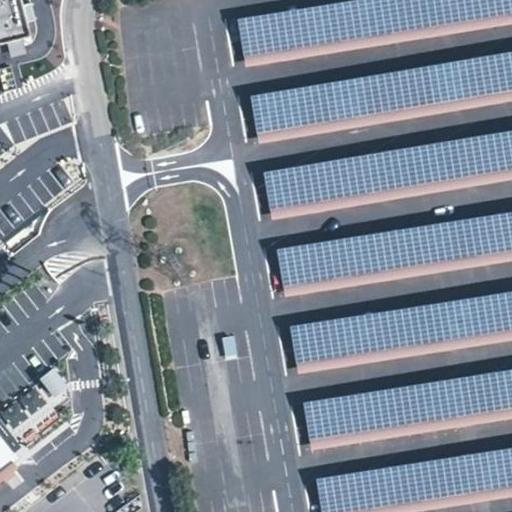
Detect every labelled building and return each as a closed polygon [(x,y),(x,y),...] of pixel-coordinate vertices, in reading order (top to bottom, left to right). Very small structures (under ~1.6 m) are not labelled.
[(20,0),(0,0),(0,42),(27,37),(20,0)] [(511,0),(376,0),(240,22),(246,62),(511,19),(511,0)] [(261,137),(511,94),(511,54),(254,98),(261,137)] [(511,133),(266,174),(273,214),(511,174),(511,133)] [(511,213),(280,250),(286,289),(511,253),(511,213)] [(299,368),(511,334),(511,294),(293,328),(299,368)] [(511,373),(307,407),(313,445),(511,413),(511,373)] [(0,469),(13,460),(0,440),(0,469)] [(511,451),(318,481),(323,511),(364,511),(511,489),(511,451)]
